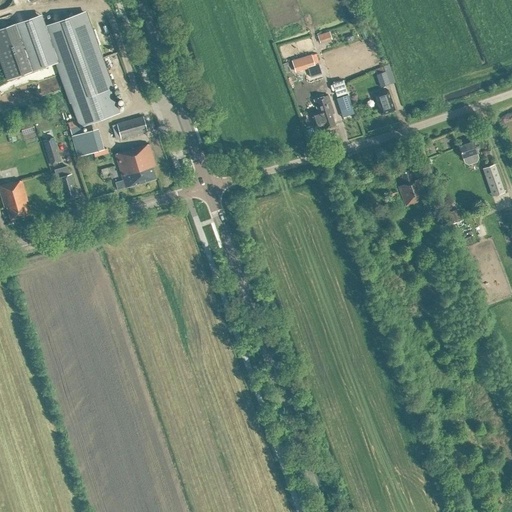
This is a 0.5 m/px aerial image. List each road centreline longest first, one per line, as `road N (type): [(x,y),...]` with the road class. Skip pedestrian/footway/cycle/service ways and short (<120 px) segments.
road 1 (secondary): [(324,511),(210,187)]
road 2 (unclassified): [(210,187),(394,137),(511,94)]
road 3 (tertiary): [(0,250),(210,187)]
road 4 (secondary): [(210,187),(142,0)]
